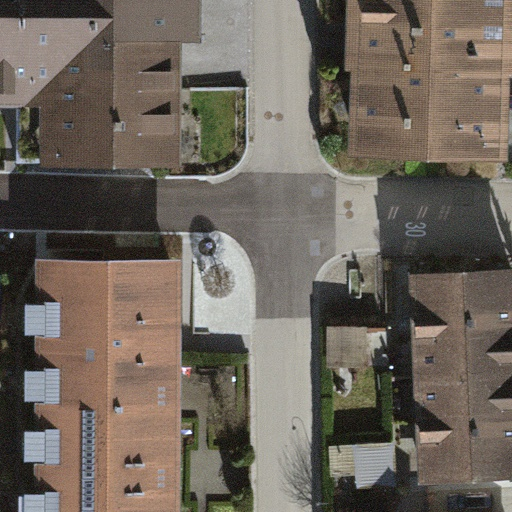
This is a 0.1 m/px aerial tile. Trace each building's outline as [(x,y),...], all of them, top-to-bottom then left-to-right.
[(0,0),(0,114),(46,114),(46,181),(187,180),(187,49),(205,48),(204,0),(0,0)] [(511,0),(352,0),(347,171),(511,177),(511,0)] [(41,252),(39,472),(184,474),(186,253),(41,252)] [(511,281),(410,286),(420,495),(511,490),(511,281)] [(39,472),(38,511),(183,511),(184,474),(39,472)]
